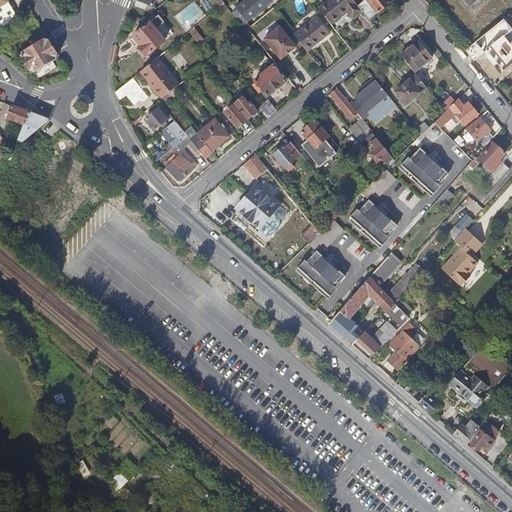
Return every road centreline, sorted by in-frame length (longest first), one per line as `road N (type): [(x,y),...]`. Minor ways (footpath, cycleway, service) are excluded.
road 1 (tertiary): [(172,205),(511,501)]
road 2 (residential): [(172,205),(419,6)]
road 3 (residential): [(419,6),(511,121)]
